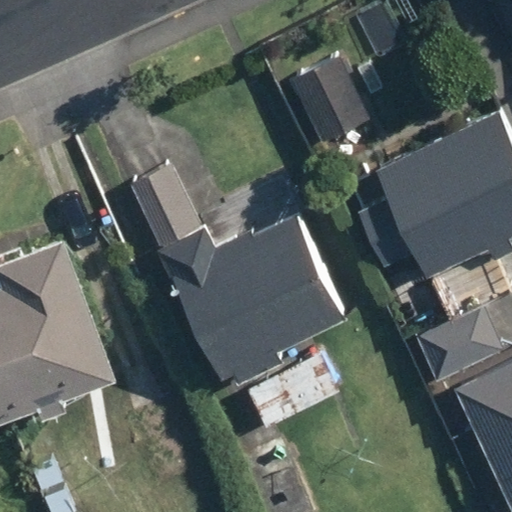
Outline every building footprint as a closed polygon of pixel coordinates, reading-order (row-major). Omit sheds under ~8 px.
[(342,35),(281,60),(316,143),(377,117),(342,35)] [(390,157),(442,261),(511,225),(511,120),(502,101),(390,157)] [(183,244),(230,357),(342,312),(295,198),(183,244)] [(0,291),(0,425),(120,384),(79,264),(0,291)] [(511,342),(493,300),(414,334),(433,377),(511,342)] [(511,344),(454,371),(511,499),(511,344)] [(200,381),(118,411),(147,493),(229,464),(200,381)]
